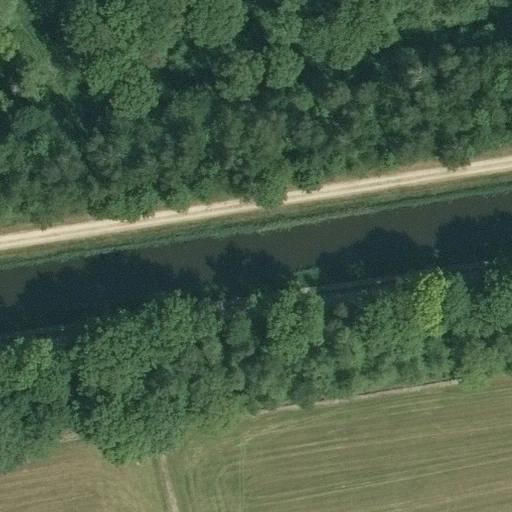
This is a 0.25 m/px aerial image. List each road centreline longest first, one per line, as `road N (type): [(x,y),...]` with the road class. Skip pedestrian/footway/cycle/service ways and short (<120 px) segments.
road 1 (track): [(0,350),(511,265)]
road 2 (track): [(0,241),(511,161)]
